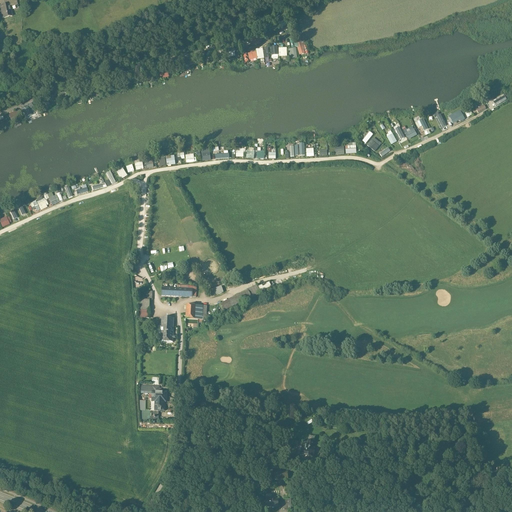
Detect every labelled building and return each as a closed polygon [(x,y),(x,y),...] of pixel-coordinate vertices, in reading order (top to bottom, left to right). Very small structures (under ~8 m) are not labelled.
[(5,6),(0,7),(3,19),(12,17),(10,6),(16,5),(15,0),(10,0),(5,1),(5,6)] [(303,40),(298,41),(299,55),(308,54),(308,51),(304,51),(303,40)] [(283,45),(278,45),(278,57),(287,56),(286,48),(283,48),(283,45)] [(256,49),(256,52),(248,53),(249,60),(269,58),(268,48),(256,49)] [(189,58),(181,59),(182,68),(190,67),(189,58)] [(504,96),(492,102),(495,107),(506,101),(504,96)] [(22,108),(26,117),(32,115),(28,105),(22,108)] [(475,110),(477,113),(486,109),(484,105),(475,110)] [(458,111),(448,115),(451,124),(459,121),(464,119),(462,113),(460,114),(458,111)] [(442,128),(446,125),(440,114),(435,116),(442,128)] [(423,131),(428,129),(423,119),(419,121),(423,131)] [(412,126),(403,131),(407,140),(416,135),(412,126)] [(391,130),(387,132),(388,135),(386,135),(390,145),(396,143),(391,130)] [(366,144),(372,134),(368,132),(362,142),(366,144)] [(373,137),(366,146),(374,152),(381,144),(373,137)] [(345,147),(345,154),(356,154),(355,143),(348,143),(348,146),(345,147)] [(298,155),(297,146),(289,146),(290,157),(294,156),(294,155),(298,155)] [(240,148),(240,151),(235,151),(235,157),(243,157),(243,148),(240,148)] [(201,151),(202,161),(210,161),(209,150),(201,151)] [(245,158),(253,159),(254,151),(246,150),(245,158)] [(228,151),(224,151),(224,154),(215,154),(215,159),(228,159),(228,151)] [(194,157),(193,154),(185,154),(185,162),(196,162),(196,157),(194,157)] [(175,165),(174,156),(165,156),(166,165),(175,165)] [(144,169),(153,168),(152,160),(143,161),(144,169)] [(135,163),(136,171),(143,169),(142,162),(135,163)] [(115,171),(121,180),(127,176),(122,167),(115,171)] [(109,171),(105,173),(111,184),(116,182),(109,171)] [(86,184),(81,185),(81,188),(75,190),(77,194),(88,192),(86,184)] [(49,198),(51,205),(62,201),(58,191),(55,192),(56,194),(53,196),(52,192),(44,195),(46,200),(49,198)] [(43,196),(36,199),(40,210),(47,208),(46,205),(43,196)] [(35,208),(36,211),(39,210),(36,200),(29,203),(32,210),(35,208)] [(9,224),(8,222),(11,221),(8,215),(0,218),(0,223),(2,227),(9,224)] [(267,285),(263,287),(262,285),(259,287),(261,291),(271,287),(269,283),(267,284),(267,285)] [(257,286),(248,290),(252,297),(252,298),(261,293),(257,286)] [(177,289),(163,288),(162,297),(196,298),(196,289),(188,289),(177,289)] [(248,290),(229,300),(232,307),(252,297),(248,290)] [(229,300),(220,304),(223,311),(232,307),(229,300)] [(150,301),(141,301),(141,311),(150,311),(150,301)] [(203,307),(187,306),(186,320),(202,321),(203,307)] [(174,319),(162,318),(161,332),(161,342),(173,343),(173,333),(174,319)] [(161,393),(152,392),(152,394),(152,399),(155,399),(155,402),(158,402),(157,411),(159,411),(165,411),(165,402),(166,403),(167,393),(161,393)] [(150,411),(141,410),(141,419),(150,420),(150,417),(150,411)] [(314,441),(308,440),(307,447),(302,446),(301,455),(314,457),(315,450),(313,450),(314,441)] [(279,499),(266,499),(266,507),(278,507),(279,499)]
